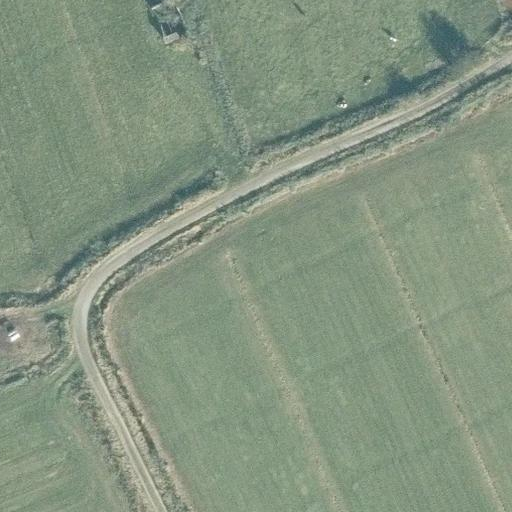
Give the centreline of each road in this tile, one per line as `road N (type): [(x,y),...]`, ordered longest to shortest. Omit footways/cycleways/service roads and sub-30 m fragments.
road 1 (unclassified): [(511,57),(417,109),(161,223)]
road 2 (track): [(161,223),(76,286),(72,308),(77,336),(165,511)]
